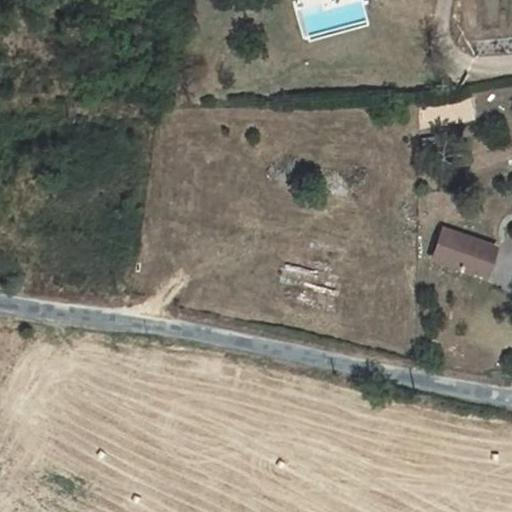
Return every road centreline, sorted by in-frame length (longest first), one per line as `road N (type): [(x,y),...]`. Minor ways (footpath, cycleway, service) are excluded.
road 1 (unclassified): [(0,304),(511,395)]
road 2 (unclassified): [(443,0),(441,31),(457,59),(470,67),(511,65)]
